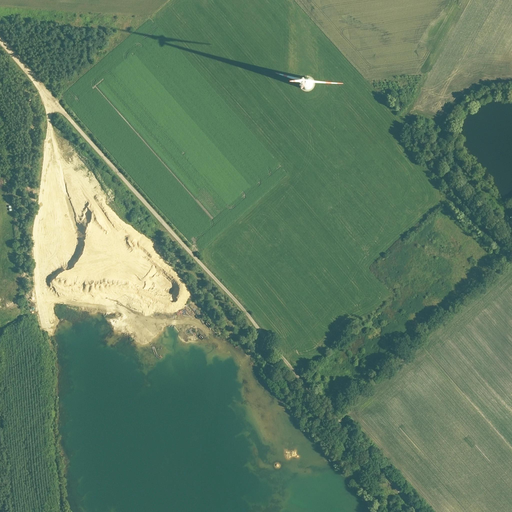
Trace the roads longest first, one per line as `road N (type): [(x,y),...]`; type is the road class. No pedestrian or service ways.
road 1 (track): [(0,37),(419,511)]
road 2 (track): [(331,413),(511,257)]
